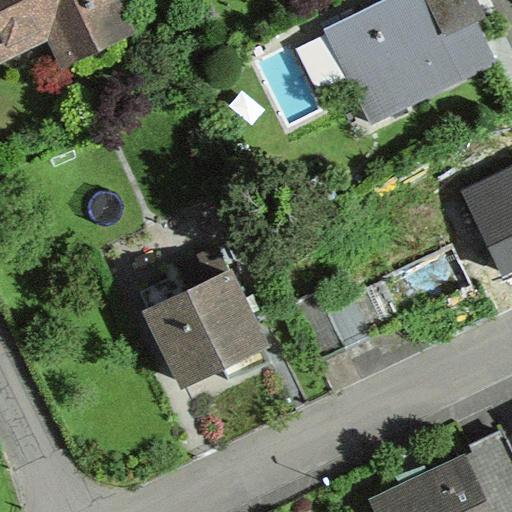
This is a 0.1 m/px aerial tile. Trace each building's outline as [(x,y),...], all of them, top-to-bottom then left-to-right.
[(0,0),(0,54),(47,31),(64,65),(135,30),(120,0),(0,0)] [(457,0),(396,0),(325,35),(369,126),(490,67),(457,0)] [(511,261),(511,175),(467,198),(502,267),(511,261)] [(221,276),(141,316),(178,390),(214,373),(223,392),(268,369),(221,276)] [(511,511),(511,459),(510,455),(500,432),(470,447),(468,458),(369,501),(373,511),(511,511)]
